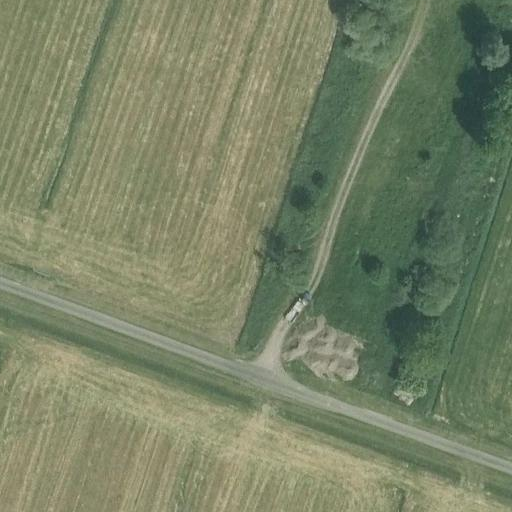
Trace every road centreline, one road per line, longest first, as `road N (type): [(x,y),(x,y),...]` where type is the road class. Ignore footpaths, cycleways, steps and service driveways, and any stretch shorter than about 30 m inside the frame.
road 1 (unclassified): [(511,466),(0,281)]
road 2 (track): [(411,0),(361,150),(261,377)]
